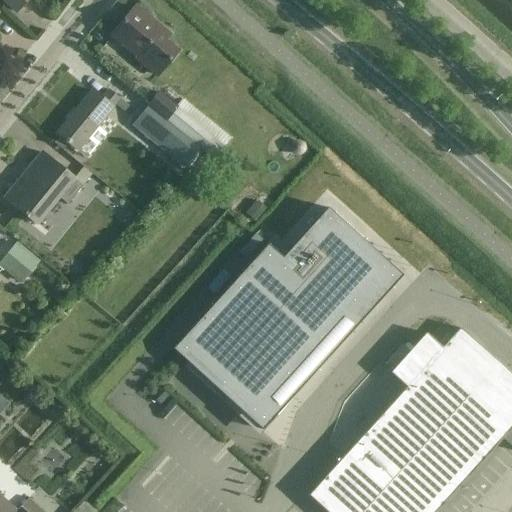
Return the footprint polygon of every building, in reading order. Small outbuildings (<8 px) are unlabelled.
[(28,0),(2,0),(16,13),(28,0)] [(155,76),(175,52),(156,36),(161,30),(134,8),(111,35),(137,57),(135,59),(155,76)] [(99,52),(94,58),(99,62),(104,57),(99,52)] [(124,111),(132,102),(112,85),(104,95),(124,111)] [(76,151),(112,107),(91,90),(55,133),(76,151)] [(183,99),(176,108),(157,92),(147,105),(148,107),(166,120),(165,121),(200,150),(214,161),(232,138),(183,99)] [(148,107),(133,126),(185,169),(200,150),(165,121),(166,120),(148,107)] [(21,181),(5,200),(32,222),(55,194),(67,204),(82,186),(74,179),(41,152),(18,179),(21,181)] [(268,245),(173,349),(187,363),(263,431),(403,276),(328,208),(283,258),(268,245)] [(23,218),(18,224),(24,230),(29,224),(23,218)] [(0,265),(20,283),(37,263),(15,245),(0,262),(0,265)] [(354,445),(322,481),(308,496),(326,511),(328,511),(338,502),(349,511),(436,511),(464,481),(511,428),(511,375),(457,326),(454,329),(439,345),(434,341),(426,334),(415,345),(414,346),(399,363),(401,365),(415,378),(355,444),(354,445)] [(0,511),(26,511),(20,506),(16,510),(0,494),(0,511)]
